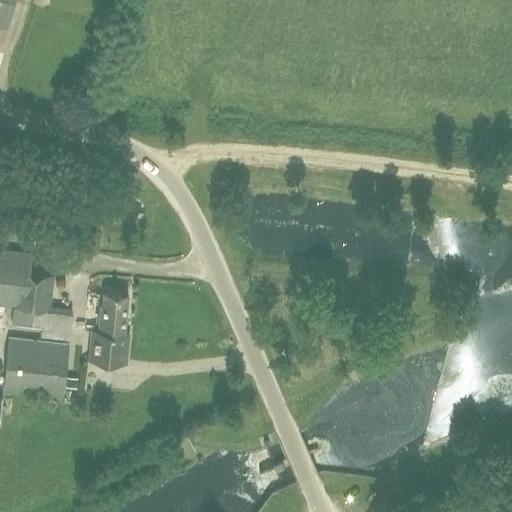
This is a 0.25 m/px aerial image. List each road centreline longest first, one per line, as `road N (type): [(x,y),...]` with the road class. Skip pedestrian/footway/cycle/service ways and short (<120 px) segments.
road 1 (unclassified): [(322,511),(198,229),(165,176),(112,141),(0,116)]
road 2 (track): [(155,165),(267,155),(511,184)]
road 3 (track): [(349,511),(511,434)]
